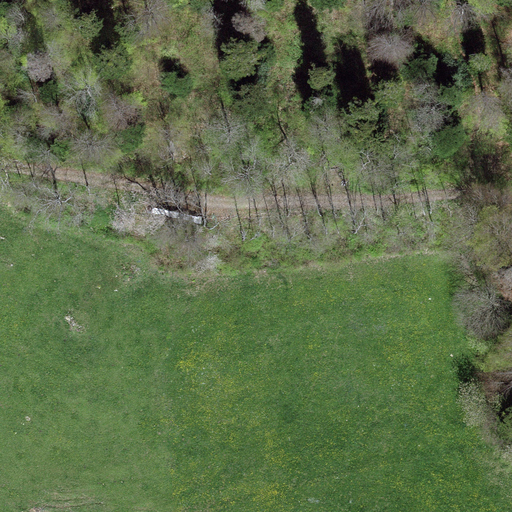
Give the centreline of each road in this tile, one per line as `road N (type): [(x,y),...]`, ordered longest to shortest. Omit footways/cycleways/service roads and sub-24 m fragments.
road 1 (track): [(511,199),(451,187),(395,203),(0,164)]
road 2 (track): [(185,511),(269,491),(511,459)]
